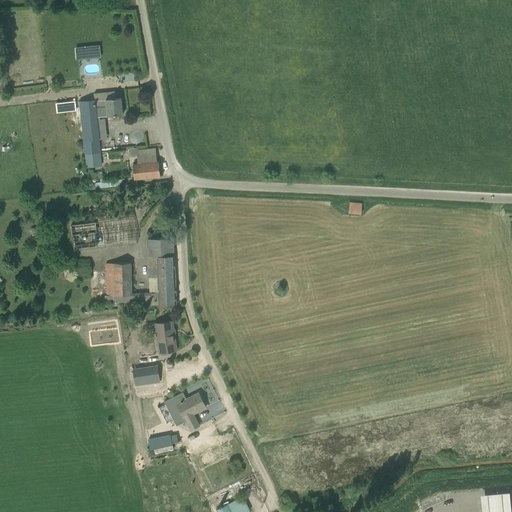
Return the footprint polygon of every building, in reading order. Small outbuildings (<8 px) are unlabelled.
[(100,45),(76,48),(77,60),(101,58),(100,45)] [(0,90),(9,89),(6,67),(0,68),(1,74),(0,73),(0,90)] [(121,97),(95,100),(79,101),(84,140),(83,140),(84,154),(100,152),(99,139),(100,139),(97,116),(123,114),(121,97)] [(57,105),(58,112),(74,110),(74,103),(57,105)] [(155,148),(145,149),(138,150),(139,156),(137,156),(138,163),(133,163),(134,179),(160,176),(159,161),(156,162),(155,154),(155,148)] [(100,152),(84,154),(86,167),(102,165),(100,152)] [(123,185),(122,179),(89,183),(90,189),(123,185)] [(349,202),(349,213),(361,214),(361,203),(349,202)] [(74,246),(96,245),(95,223),(73,224),(74,246)] [(159,305),(176,304),(174,238),(148,239),(149,293),(132,294),(131,262),(106,263),(107,295),(105,295),(105,303),(132,302),(132,305),(159,305)] [(89,259),(73,260),(74,279),(90,278),(89,259)] [(172,321),(154,323),(158,353),(161,352),(161,355),(168,354),(168,351),(176,350),(174,330),(172,321)] [(142,355),(147,397),(169,395),(165,361),(157,362),(156,353),(142,355)] [(183,392),(164,401),(177,426),(186,421),(191,430),(199,426),(193,414),(206,407),(199,393),(186,399),(183,392)] [(148,439),(150,448),(172,443),(170,434),(148,439)] [(230,441),(195,455),(200,467),(235,454),(230,441)] [(511,511),(511,502),(511,490),(482,493),(483,511),(511,511)] [(248,511),(250,511),(243,496),(217,510),(217,511),(248,511)]
